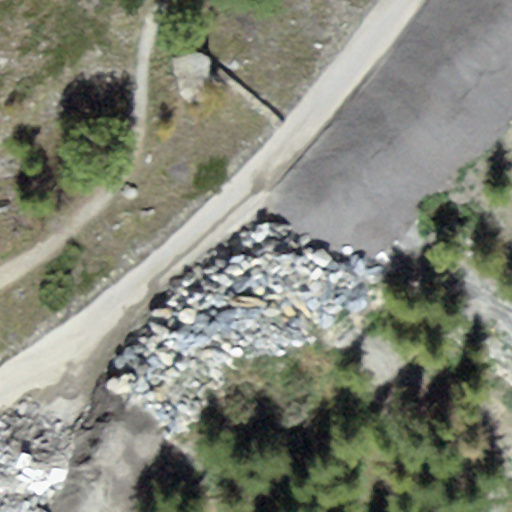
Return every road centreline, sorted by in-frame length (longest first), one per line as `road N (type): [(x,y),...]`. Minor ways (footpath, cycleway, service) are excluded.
road 1 (track): [(385,0),(215,220),(0,385)]
road 2 (track): [(167,0),(151,11),(136,145),(87,217),(0,270)]
